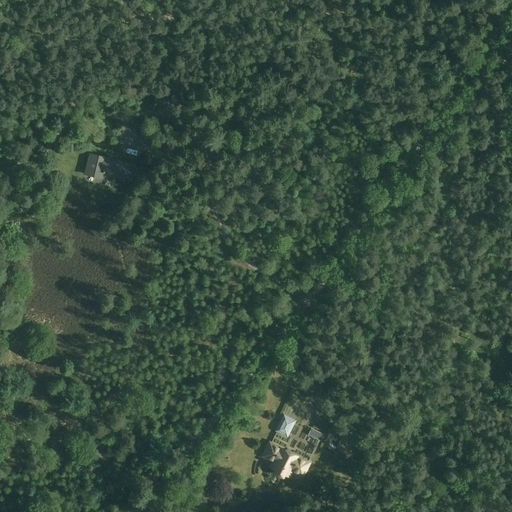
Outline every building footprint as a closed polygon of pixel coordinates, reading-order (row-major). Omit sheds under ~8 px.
[(141,148),(155,147),(154,126),(140,127),(141,148)] [(136,164),(89,153),(84,174),(103,178),(104,174),(132,181),(136,164)] [(285,414),(277,430),(289,436),(297,420),(285,414)] [(313,428),(310,433),(322,439),(325,434),(313,428)] [(293,470),(296,471),(298,468),(306,472),(311,462),(271,442),(264,455),(275,460),(272,466),(278,469),(276,471),(279,474),(284,475),(285,472),(291,475),(293,470)]
